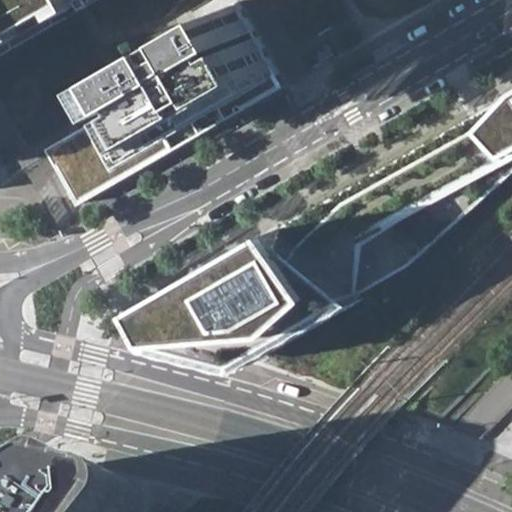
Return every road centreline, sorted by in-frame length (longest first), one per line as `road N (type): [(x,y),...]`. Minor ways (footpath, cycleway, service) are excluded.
road 1 (tertiary): [(511,11),(206,186),(0,280)]
road 2 (tertiary): [(511,496),(271,405),(0,327)]
road 3 (tertiary): [(0,409),(220,461),(375,511)]
